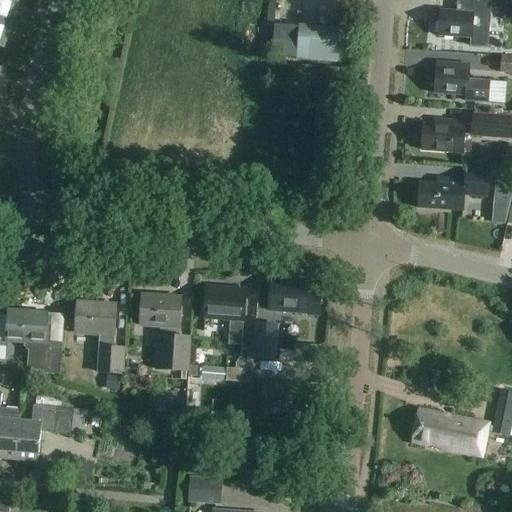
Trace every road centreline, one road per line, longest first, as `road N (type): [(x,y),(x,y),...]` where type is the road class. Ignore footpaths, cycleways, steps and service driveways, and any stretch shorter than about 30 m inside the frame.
road 1 (residential): [(366,245),(179,228),(41,249)]
road 2 (unclassified): [(346,511),(366,245)]
road 3 (residential): [(41,249),(28,190),(29,105),(60,0)]
road 4 (unclassified): [(366,245),(384,0)]
road 5 (residential): [(511,278),(366,245)]
